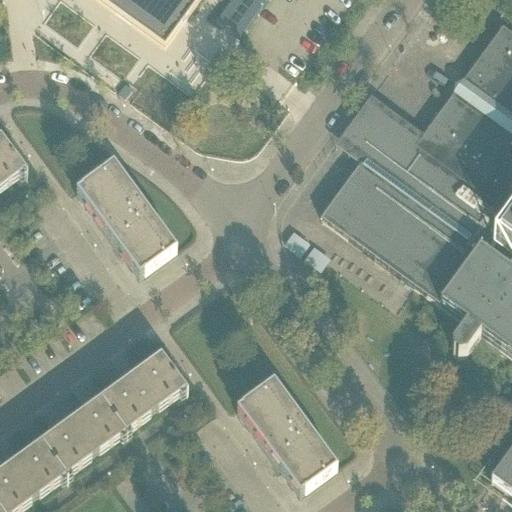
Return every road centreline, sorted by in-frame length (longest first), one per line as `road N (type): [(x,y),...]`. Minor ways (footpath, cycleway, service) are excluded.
road 1 (residential): [(406,0),(235,235)]
road 2 (residential): [(235,235),(203,197),(87,104),(25,83),(0,89)]
road 3 (residential): [(399,464),(235,235)]
road 4 (residential): [(0,422),(130,326)]
road 5 (residential): [(130,326),(220,262),(235,235)]
road 6 (residential): [(130,326),(47,213)]
